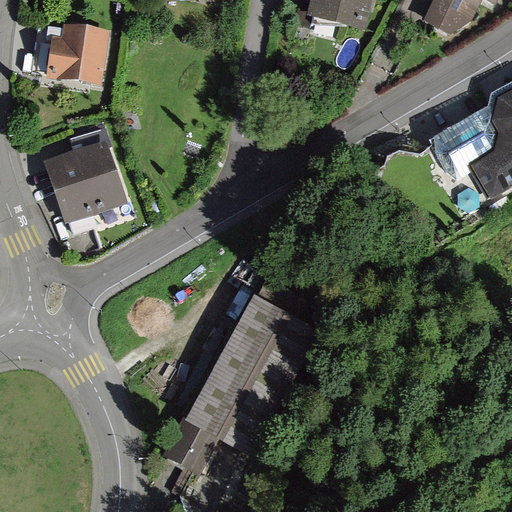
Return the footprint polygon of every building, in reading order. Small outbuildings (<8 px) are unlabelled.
[(372,0),(310,0),(308,10),(306,15),(312,17),(365,29),(372,0)] [(478,7),(464,0),(432,0),(424,19),(451,35),(471,22),(478,7)] [(308,10),(298,7),(294,25),(309,29),(312,17),(306,15),(308,10)] [(110,29),(63,23),(61,37),(52,36),(47,77),(78,81),(102,85),(110,29)] [(498,98),(511,89),(511,81),(492,93),(488,105),(434,137),(436,154),(446,173),(458,181),(471,172),(468,167),(495,151),(500,132),(492,120),(498,98)] [(511,89),(498,98),(492,120),(500,132),(495,151),(468,167),(471,172),(487,200),(490,198),(491,199),(511,187),(511,89)] [(68,133),(74,150),(107,139),(110,138),(104,121),(68,133)] [(70,152),(44,160),(65,224),(69,222),(92,215),(128,202),(107,139),(74,150),(70,152)] [(97,228),(92,215),(69,222),(74,235),(97,228)] [(264,285),(257,296),(310,325),(316,315),(264,285)] [(257,296),(254,294),(185,419),(185,420),(219,439),(252,457),(322,332),(310,325),(257,296)] [(199,476),(219,439),(185,420),(185,419),(183,418),(162,456),(199,476)]
